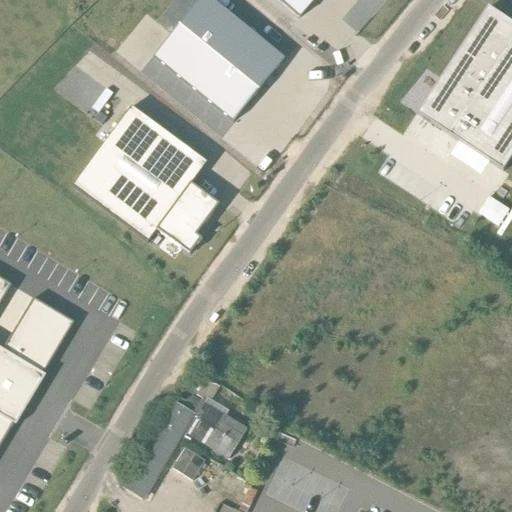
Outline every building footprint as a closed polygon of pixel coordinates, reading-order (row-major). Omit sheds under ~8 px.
[(285,60),(211,0),(201,0),(154,58),(234,123),(285,60)] [(276,0),(299,19),(315,0),(276,0)] [(511,157),(511,24),(488,9),(417,116),(503,172),(511,157)] [(131,108),(72,189),(147,244),(157,232),(190,256),(202,240),(197,236),(219,206),(191,185),(207,164),(131,108)] [(0,306),(12,287),(0,279),(0,448),(14,426),(16,427),(46,377),(44,375),(74,325),(34,300),(3,352),(0,350),(0,306)] [(205,399),(211,403),(219,389),(213,386),(202,385),(196,398),(204,402),(205,399)] [(196,417),(204,402),(196,398),(184,402),(179,399),(176,405),(196,417)] [(229,461),(246,431),(224,419),(228,412),(211,403),(205,399),(204,402),(196,417),(185,436),(229,461)] [(174,404),(121,492),(142,505),(185,436),(196,417),(176,405),(174,404)] [(195,479),(208,461),(188,447),(175,466),(195,479)]
